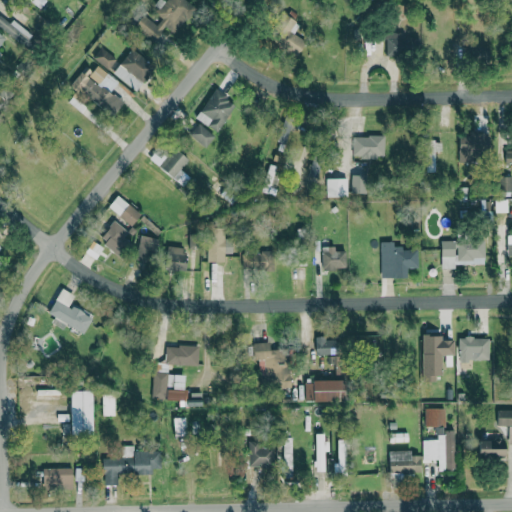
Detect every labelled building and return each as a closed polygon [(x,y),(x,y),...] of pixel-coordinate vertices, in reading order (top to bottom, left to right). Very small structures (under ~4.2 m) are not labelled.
[(48,1),(46,0),(28,0),(41,10),(48,1)] [(198,10),(185,0),(165,0),(159,7),(161,8),(154,17),(146,11),(134,26),(153,41),(165,26),(174,34),(180,27),(183,29),(198,10)] [(0,28),(25,46),(34,35),(13,19),(10,23),(0,16),(0,28)] [(296,57),(305,41),(293,34),(299,24),(285,16),(270,43),(296,57)] [(385,34),(386,56),(406,55),(406,50),(419,50),(419,33),(385,34)] [(107,70),(116,59),(101,47),(92,57),(107,70)] [(113,74),(136,91),(154,66),(131,49),(113,74)] [(98,84),(106,73),(97,65),(92,71),(85,66),(69,86),(75,91),(69,100),(77,106),(84,96),(111,117),(122,102),(98,84)] [(99,83),(109,92),(117,83),(108,74),(99,83)] [(195,119),(218,132),(236,101),(213,88),(195,119)] [(205,148),(215,136),(198,123),(188,135),(205,148)] [(290,126),(281,124),(278,143),(287,145),(290,126)] [(459,135),(458,160),(487,160),(488,132),(468,132),(468,136),(459,135)] [(383,135),(352,136),(353,156),(384,156),(383,135)] [(434,152),(441,151),(441,140),(424,141),(425,173),(435,172),(434,152)] [(180,169),(188,159),(173,148),(158,167),(182,185),(189,177),(180,169)] [(273,175),(276,165),(269,163),(260,191),(273,195),(279,177),(273,175)] [(366,193),(366,174),(351,174),(351,193),(366,193)] [(511,183),(511,175),(498,175),(498,191),(511,192),(511,183)] [(347,178),(326,177),(326,196),(346,196),(347,178)] [(107,208),(131,225),(140,213),(116,195),(107,208)] [(132,227),(127,231),(115,220),(99,238),(117,255),(138,232),(132,227)] [(206,262),(224,262),(224,253),(232,253),(232,240),(223,239),(223,229),(207,229),(206,262)] [(152,263),(158,240),(141,235),(135,259),(152,263)] [(484,264),(484,240),(456,240),(456,241),(440,241),(441,269),(455,269),(455,264),(484,264)] [(407,277),(407,268),(417,268),(417,248),(393,249),(393,242),(379,242),(380,278),(407,277)] [(160,270),(184,271),(185,247),(161,246),(160,270)] [(321,246),(322,269),(345,268),(345,251),(334,251),(334,246),(321,246)] [(273,271),(274,252),(242,251),(242,270),(273,271)] [(47,313),(83,333),(92,316),(70,303),(74,296),(61,288),(47,313)] [(359,347),(381,347),(381,335),(359,336),(359,347)] [(453,340),(441,340),(441,335),(421,335),(421,382),(439,382),(439,355),(453,355),(453,340)] [(338,355),(337,340),(325,340),(325,336),(314,337),(314,355),(338,355)] [(488,360),(488,337),(458,338),(458,361),(488,360)] [(290,387),(289,350),(269,351),(269,342),(252,343),(252,361),(258,360),(260,388),(290,387)] [(198,346),(165,345),(164,364),(197,365),(198,346)] [(151,399),(186,400),(186,390),(183,390),(184,374),(152,373),(151,399)] [(304,402),(345,401),(345,380),(304,381),(304,402)] [(91,391),(70,391),(70,412),(60,413),(60,434),(92,433),(91,391)] [(424,426),(446,426),(445,408),(423,409),(424,426)] [(511,409),(496,410),(496,426),(508,426),(508,444),(511,444),(511,409)] [(183,418),(173,418),(174,435),(184,434),(183,418)] [(324,471),(323,452),(327,451),(327,434),(315,434),(315,471),(324,471)] [(438,459),(438,471),(454,470),(454,434),(436,434),(437,440),(421,440),(422,460),(438,459)] [(283,477),(292,477),(291,438),(282,438),(283,477)] [(333,463),(333,473),(346,473),(345,440),(336,440),(337,463),(333,463)] [(478,440),(478,458),(504,458),(505,441),(478,440)] [(247,466),(272,467),(273,443),(248,443),(247,466)] [(159,451),(133,451),(133,446),(121,446),(121,458),(102,458),(103,485),(117,485),(117,474),(152,474),(152,469),(160,469),(159,451)] [(419,455),(410,456),(410,450),(388,451),(389,473),(420,473),(419,455)] [(71,468),(42,468),(43,490),(72,489),(71,468)]
